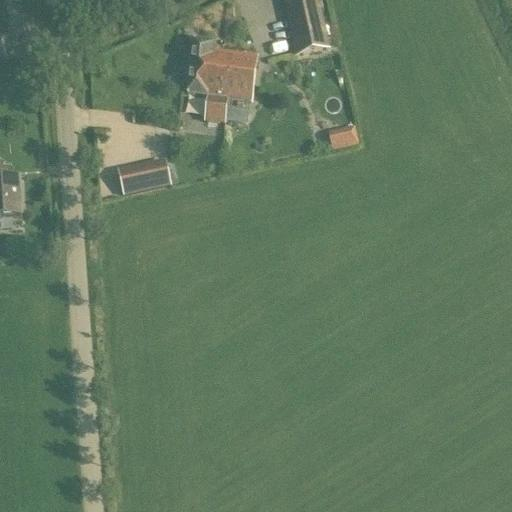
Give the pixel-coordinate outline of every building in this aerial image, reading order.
[(284,0),(289,17),(319,10),(317,0),(284,0)] [(325,34),(294,41),(297,56),(328,49),(325,34)] [(187,95),(208,98),(205,123),(225,126),(228,99),(251,102),(257,58),(212,53),(213,43),(194,41),(187,95)] [(362,134),(335,140),(338,151),(364,145),(362,134)] [(165,168),(142,174),(146,193),(170,188),(165,168)] [(0,179),(0,217),(21,217),(19,179),(0,179)]
